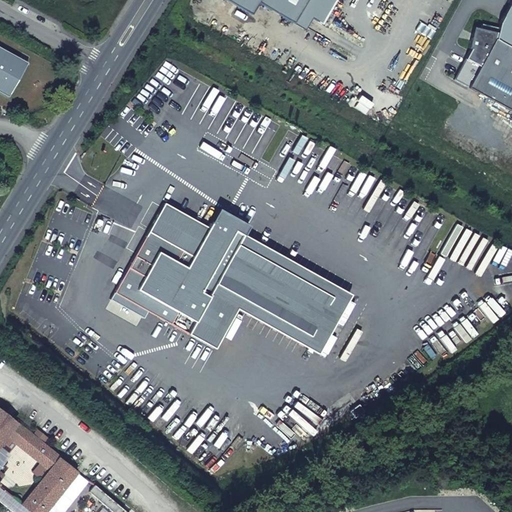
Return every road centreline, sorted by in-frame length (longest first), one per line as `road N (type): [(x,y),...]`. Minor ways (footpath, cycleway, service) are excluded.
road 1 (tertiary): [(0,240),(107,65)]
road 2 (unknown): [(390,55),(364,77),(256,25)]
road 3 (residential): [(107,65),(0,8)]
